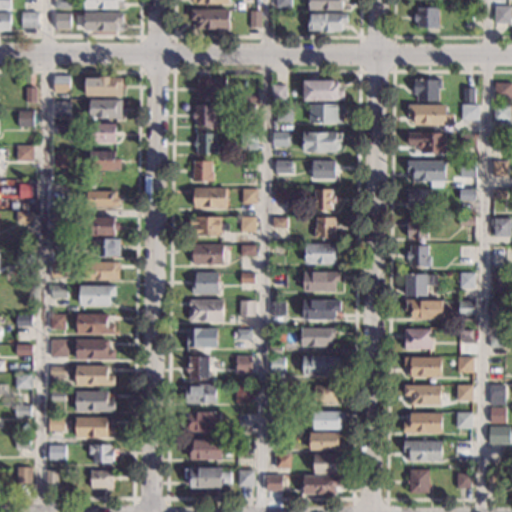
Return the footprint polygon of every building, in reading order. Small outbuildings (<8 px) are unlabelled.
[(9,0),(9,10),(0,10),(0,0),(9,0)] [(69,0),(69,9),(54,8),(54,0),(69,0)] [(121,0),(120,1),(120,9),(116,9),(116,10),(82,9),(82,0),(121,0)] [(290,0),(290,8),(275,7),(275,0),(290,0)] [(347,0),(347,3),(341,2),(341,11),(307,10),(307,0),(347,0)] [(509,24),(494,24),(494,7),(510,7),(509,24)] [(436,29),(416,29),(416,24),(412,24),(412,14),(415,14),(415,9),(436,9),(436,29)] [(228,29),(195,29),(195,21),(190,21),(190,10),(229,11),(228,29)] [(258,28),(249,28),(249,12),(259,12),(258,28)] [(69,28),(53,28),(54,13),(69,14),(69,28)] [(121,30),(115,30),(115,31),(82,31),(83,13),(121,14),(121,30)] [(10,32),(0,31),(0,14),(10,15),(10,32)] [(36,28),(21,28),(22,14),(37,14),(36,28)] [(346,25),(339,25),(339,33),(308,33),(308,27),(305,27),(305,21),(307,21),(307,14),(346,14),(346,25)] [(477,29),(462,29),(462,20),(477,20),(477,29)] [(69,78),(68,94),(53,93),(53,77),(69,78)] [(109,81),(119,80),(120,97),(85,97),(84,80),(98,79),(98,78),(109,78),(109,81)] [(225,89),(216,89),(216,92),(222,92),(222,101),(197,101),(197,95),(192,95),(193,86),(197,86),(197,80),(225,81),(225,89)] [(440,90),(436,90),(437,102),(416,102),(416,95),(409,95),(409,89),(413,89),(413,81),(440,80),(440,90)] [(337,93),(343,93),(342,102),(303,101),(304,82),(337,83),(337,93)] [(511,99),(494,99),(493,84),(511,84),(511,99)] [(284,101),(271,102),(271,87),(284,86),(284,101)] [(35,104),(26,103),(27,90),(33,90),(35,90),(35,104)] [(474,104),(462,103),(462,90),(473,90),(474,90),(474,104)] [(256,104),(236,104),(237,95),(257,96),(256,104)] [(120,120),(88,119),(88,101),(120,102),(120,120)] [(69,120),(55,119),(55,105),(67,105),(70,105),(69,120)] [(479,106),(478,121),(460,120),(460,105),(479,106)] [(213,120),(215,120),(215,128),(195,127),(195,120),(191,120),(191,114),(194,114),(194,106),(213,107),(213,120)] [(342,126),(307,125),(308,114),(310,114),(310,106),(342,107),(342,126)] [(444,115),(451,115),(451,124),(413,124),(413,116),(407,116),(407,106),(444,106),(444,115)] [(254,118),(238,118),(239,107),(255,107),(254,118)] [(292,123),(276,122),(276,107),(292,107),(292,123)] [(511,121),(493,121),(493,107),(511,107),(511,121)] [(33,129),(18,129),(19,113),(33,113),(33,129)] [(70,136),(56,136),(56,126),(70,127),(70,136)] [(114,144),(89,144),(90,126),(114,126),(114,144)] [(287,148),(272,147),(272,133),(287,133),(287,148)] [(215,135),(214,147),(217,147),(217,154),(208,154),(208,158),(203,157),(204,155),(195,154),(196,149),(193,149),(193,141),(196,141),(196,134),(215,135)] [(341,143),(335,143),(337,143),(337,145),(339,145),(338,152),(327,152),(327,154),(318,154),(318,152),(303,152),(303,134),(341,134),(341,143)] [(444,153),(421,154),(421,153),(414,147),(408,147),(408,134),(444,134),(444,153)] [(255,151),(240,151),(241,135),(256,135),(255,151)] [(476,135),(475,148),(461,148),(461,135),(476,135)] [(505,146),(491,146),(491,136),(506,136),(505,146)] [(31,162),(17,162),(17,147),(32,148),(31,162)] [(113,160),(119,160),(119,171),(95,171),(95,174),(91,174),(91,171),(89,171),(89,153),(113,153),(113,160)] [(67,168),(53,168),(54,155),(67,156),(67,168)] [(290,162),(290,175),(274,175),(274,162),(290,162)] [(445,180),(443,180),(443,187),(430,187),(430,182),(414,182),(414,172),(405,172),(405,162),(445,162),(445,180)] [(211,173),(212,173),(212,182),(205,182),(205,185),(200,185),(200,182),(193,182),(193,176),(190,176),(190,170),(192,170),(192,163),(211,163),(211,173)] [(255,174),(242,174),(242,163),(255,163),(255,174)] [(335,167),(337,167),(337,171),(334,171),(334,180),(312,180),(312,174),(309,174),(309,170),(312,170),(312,163),(335,163),(335,167)] [(475,177),(460,178),(460,163),(475,163),(475,177)] [(507,179),(492,179),(492,164),(494,164),(507,164),(507,179)] [(32,184),(19,184),(18,197),(31,198),(32,184)] [(226,209),(193,209),(193,206),(190,206),(191,196),(194,196),(194,189),(226,189),(226,209)] [(332,197),(334,197),(334,204),(331,204),(331,211),(323,211),(323,213),(319,213),(319,212),(311,212),(311,201),(314,201),(314,190),(332,190),(332,197)] [(429,206),(418,206),(418,209),(414,209),(414,206),(407,206),(407,190),(429,190),(429,206)] [(255,206),(241,205),(242,191),(256,191),(255,206)] [(287,201),(273,200),(273,191),(287,192),(287,201)] [(475,192),(474,202),(459,202),(459,191),(475,192)] [(116,199),(118,199),(118,209),(86,209),(86,192),(116,192),(116,199)] [(506,200),(492,200),(492,192),(504,192),(506,192),(506,200)] [(65,214),(65,227),(52,226),(53,213),(65,214)] [(32,224),(15,224),(16,214),(32,214),(32,224)] [(220,225),(228,225),(228,231),(219,231),(219,236),(192,236),(192,228),(188,228),(188,221),(195,221),(195,218),(220,218),(220,225)] [(253,233),(240,233),(240,218),(254,219),(253,233)] [(295,229),(271,228),(271,218),(295,218),(295,229)] [(474,218),(473,227),(459,227),(460,218),(474,218)] [(425,240),(407,240),(407,224),(410,224),(410,219),(425,219),(425,240)] [(113,224),(117,225),(117,232),(113,232),(113,238),(84,237),(84,225),(88,225),(88,220),(113,220),(113,224)] [(333,226),(336,226),(336,231),(334,231),(334,239),(324,239),(324,242),(319,242),(319,240),(313,240),(313,229),(315,229),(315,220),(333,220),(333,226)] [(509,226),(511,226),(511,231),(509,231),(509,237),(494,237),(494,228),(489,228),(489,220),(509,220),(509,226)] [(66,251),(52,251),(52,241),(64,242),(66,242),(66,251)] [(118,257),(94,257),(94,241),(118,242),(118,257)] [(334,246),(339,246),(339,255),(334,255),(333,266),(305,265),(305,245),(334,245),(334,246)] [(222,266),(192,266),(192,252),(188,252),(188,248),(192,248),(192,246),(222,246),(222,266)] [(254,257),(240,257),(240,247),(253,248),(254,257)] [(285,257),(271,257),(272,247),(274,247),(286,248),(285,257)] [(425,257),(428,257),(428,267),(426,267),(426,268),(408,268),(408,261),(406,261),(406,253),(409,253),(409,247),(425,247),(425,257)] [(474,264),(458,265),(458,247),(474,248),(474,264)] [(32,265),(17,265),(18,251),(32,251),(32,265)] [(66,279),(50,278),(51,264),(66,265),(66,279)] [(118,282),(82,281),(82,264),(119,265),(118,282)] [(338,283),(334,283),(334,292),(308,291),(308,294),(303,294),(303,273),(338,273),(338,283)] [(216,295),(192,295),(192,286),(196,286),(196,274),(216,274),(216,295)] [(253,285),(239,284),(240,275),(253,275),(253,285)] [(284,289),(270,288),(271,275),(285,275),(284,289)] [(474,275),(473,289),(458,289),(459,275),(474,275)] [(505,294),(491,294),(491,275),(505,276),(505,294)] [(435,286),(426,286),(426,298),(404,297),(404,276),(435,276),(435,286)] [(115,288),(114,297),(108,297),(108,307),(77,306),(78,286),(115,288)] [(67,299),(51,299),(52,288),(67,289),(67,299)] [(441,320),(410,320),(410,312),(404,312),(404,301),(441,301),(441,320)] [(222,322),(190,322),(187,319),(187,312),(190,310),(189,302),(222,302),(222,322)] [(339,313),(334,313),(334,320),(311,319),(311,322),(302,322),(302,302),(340,302),(339,313)] [(473,316),(458,316),(459,302),(473,302),(473,316)] [(253,303),(253,318),(238,318),(238,303),(253,303)] [(284,317),(271,317),(271,303),(283,304),(284,304),(284,317)] [(504,325),(490,325),(490,303),(504,303),(504,325)] [(108,325),(115,325),(114,336),(75,335),(75,314),(108,315),(108,325)] [(65,330),(49,330),(50,315),(65,315),(65,330)] [(30,328),(16,328),(16,318),(30,318),(30,328)] [(215,349),(187,348),(187,330),(216,331),(215,349)] [(335,338),(329,338),(329,348),(300,348),(300,330),(335,330),(335,338)] [(250,342),(236,341),(236,331),(250,331),(250,342)] [(430,339),(432,339),(432,343),(430,343),(430,350),(404,350),(404,331),(430,331),(430,339)] [(472,332),(472,344),(462,344),(462,342),(457,342),(458,331),(472,332)] [(504,349),(488,349),(488,331),(504,331),(504,349)] [(107,350),(114,351),(114,361),(89,360),(89,364),(85,364),(85,361),(74,361),(74,341),(108,342),(107,350)] [(66,359),(50,359),(51,342),(66,342),(66,359)] [(30,347),(30,357),(16,357),(16,346),(30,347)] [(281,356),(269,356),(269,347),(282,348),(281,356)] [(210,358),(209,381),(189,380),(190,376),(185,375),(186,365),(188,366),(189,357),(210,358)] [(251,375),(236,375),(237,358),(252,358),(251,375)] [(338,367),(333,367),(333,377),(302,377),(302,358),(338,358),(338,367)] [(284,373),(270,373),(271,359),(285,360),(284,373)] [(440,379),(410,379),(410,369),(402,369),(402,360),(440,360),(440,379)] [(472,374),(456,374),(457,360),(472,360),(472,374)] [(65,367),(65,378),(62,378),(62,387),(63,387),(63,392),(65,392),(64,402),(51,401),(51,378),(49,378),(49,366),(65,367)] [(107,368),(107,376),(114,377),(113,389),(74,387),(75,367),(107,368)] [(31,376),(30,391),(14,391),(15,376),(31,376)] [(214,406),(185,405),(186,386),(214,387),(214,406)] [(504,405),(489,405),(489,386),(504,386),(504,405)] [(250,387),(249,406),(234,405),(234,387),(250,387)] [(335,387),(335,391),(338,391),(338,397),(336,397),(336,406),(329,406),(329,404),(307,404),(307,390),(314,390),(314,387),(335,387)] [(471,403),(455,402),(456,387),(471,387),(471,403)] [(439,406),(410,406),(410,397),(402,397),(402,388),(439,388),(439,406)] [(75,392),(107,393),(107,403),(114,403),(114,414),(73,413),(75,392)] [(285,412),(270,411),(271,401),(272,401),(272,395),(286,395),(285,412)] [(30,406),(30,418),(14,418),(14,405),(30,406)] [(504,425),(489,424),(489,409),(504,410),(504,425)] [(218,432),(188,432),(188,424),(184,424),(184,413),(218,413),(218,432)] [(344,421),(341,421),(341,431),(312,431),(312,413),(344,414),(344,421)] [(471,430),(455,430),(455,414),(471,414),(471,430)] [(253,433),(237,433),(237,415),(252,415),(254,415),(253,433)] [(283,424),(269,424),(269,415),(270,415),(283,415),(283,424)] [(441,434),(403,434),(403,424),(409,424),(409,416),(441,416),(441,434)] [(106,429),(112,429),(112,440),(74,440),(74,419),(106,419),(106,429)] [(63,432),(48,432),(48,420),(63,420),(63,432)] [(509,446),(488,445),(488,428),(509,429),(509,446)] [(283,444),(269,444),(269,434),(282,435),(283,435),(283,444)] [(338,443),(342,443),(343,452),(309,452),(309,434),(338,434),(338,443)] [(29,450),(15,450),(16,439),(29,440),(29,450)] [(221,461),(190,461),(190,452),(184,452),(184,440),(221,441),(221,461)] [(251,443),(251,458),(236,458),(236,442),(251,443)] [(440,462),(409,462),(409,454),(403,454),(403,443),(440,443),(440,462)] [(109,452),(117,451),(117,456),(113,456),(113,464),(103,465),(103,469),(97,469),(97,465),(93,465),(93,456),(89,457),(88,447),(109,446),(109,452)] [(64,462),(48,461),(49,448),(60,448),(65,448),(64,462)] [(290,469),(275,469),(275,455),(290,455),(290,469)] [(338,464),(342,464),(342,476),(313,476),(313,456),(338,456),(338,464)] [(220,474),(229,474),(229,484),(221,484),(221,487),(218,487),(217,490),(214,490),(214,488),(189,488),(189,481),(183,480),(183,469),(220,470),(220,474)] [(30,485),(17,485),(18,470),(30,470),(30,485)] [(427,495),(409,495),(409,486),(406,486),(406,481),(409,481),(409,471),(427,471),(427,495)] [(112,478),(114,478),(114,483),(112,483),(112,492),(99,491),(99,489),(89,489),(90,472),(112,473),(112,478)] [(253,488),(237,488),(238,472),(253,472),(253,488)] [(495,485),(487,485),(488,472),(496,472),(495,485)] [(57,488),(46,488),(46,473),(58,473),(57,488)] [(469,490),(455,489),(456,475),(469,475),(470,475),(469,490)] [(281,493),(266,492),(267,478),(281,478),(281,493)] [(340,489),(334,489),(334,495),(302,495),(302,478),(340,478),(340,489)]
